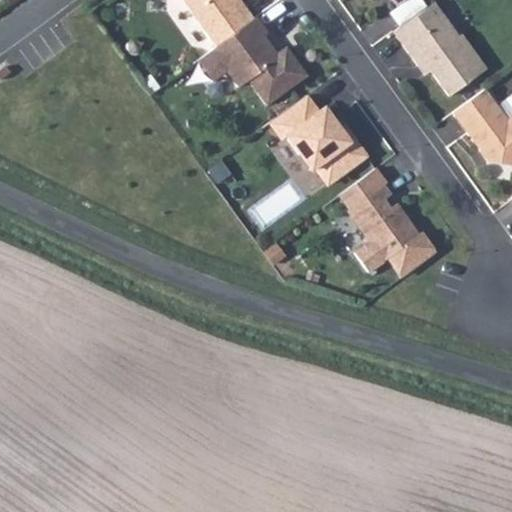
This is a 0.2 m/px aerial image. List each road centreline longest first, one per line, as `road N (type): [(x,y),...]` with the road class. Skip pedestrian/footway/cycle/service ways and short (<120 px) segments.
road 1 (residential): [(0,193),(185,275),(511,383)]
road 2 (residential): [(312,0),(484,237),(511,298)]
